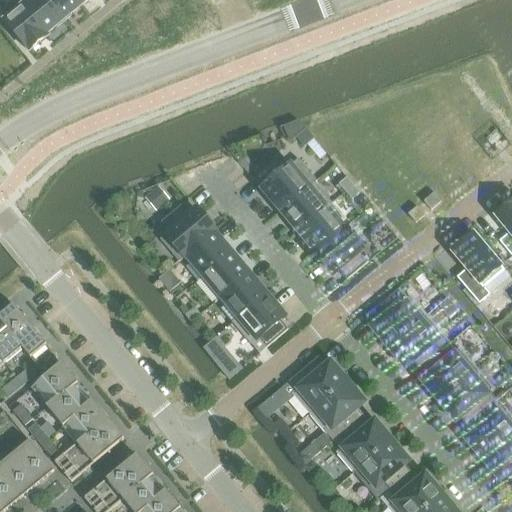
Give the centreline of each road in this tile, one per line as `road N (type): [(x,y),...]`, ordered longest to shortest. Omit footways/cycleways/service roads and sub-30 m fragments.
road 1 (unclassified): [(0,149),(61,109),(342,0)]
road 2 (residential): [(162,417),(0,216)]
road 3 (residential): [(330,321),(483,504)]
road 4 (residential): [(330,321),(511,172)]
road 5 (residential): [(185,443),(330,321)]
road 6 (residential): [(204,183),(330,321)]
road 7 (residential): [(162,417),(44,511)]
